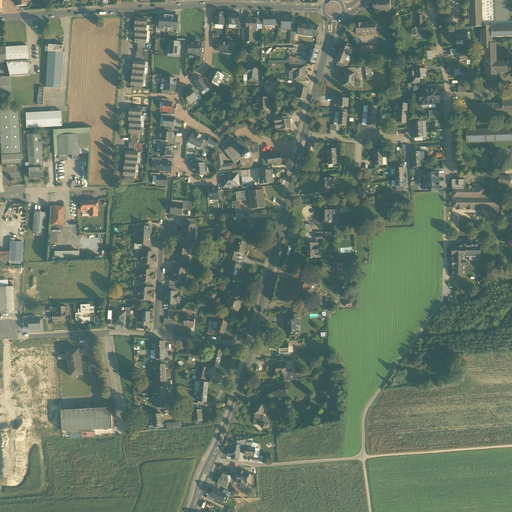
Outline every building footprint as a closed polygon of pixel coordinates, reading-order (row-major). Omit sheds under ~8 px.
[(467,0),(469,27),(483,27),(481,0),(467,0)] [(481,0),(483,27),(485,27),(491,27),(491,26),(490,1),(490,0),(481,0)] [(511,25),(511,21),(510,21),(509,1),(490,1),(491,26),(511,25)] [(374,3),(375,11),(390,10),(389,2),(374,3)] [(215,24),(223,25),(224,13),(216,12),(215,18),(215,24)] [(237,25),(238,20),(238,14),(230,13),(229,24),(237,25)] [(165,16),(160,15),(159,23),(159,29),(168,29),(169,15),(165,15),(165,16)] [(173,16),(169,15),(168,29),(176,30),(177,30),(177,24),(178,16),(173,16)] [(266,26),(270,26),(271,28),(274,28),(274,26),(275,26),(275,24),(275,16),(274,15),(271,15),(270,16),(264,16),(264,18),(264,23),(266,26)] [(281,29),(291,29),(291,23),(292,23),(292,16),(282,15),(281,22),(281,29)] [(246,19),(246,28),(246,42),(252,42),(252,29),(257,29),(257,25),(257,19),(246,19)] [(412,24),(412,36),(417,35),(417,33),(422,33),(422,35),(425,35),(425,24),(423,24),(423,20),(416,20),(417,24),(412,24)] [(356,24),(356,35),(362,34),(362,33),(369,32),(370,34),(376,34),(375,23),(356,24)] [(297,34),(317,37),(318,26),(298,24),(297,34)] [(491,26),(491,27),(491,37),(491,38),(511,36),(511,25),(491,26)] [(492,44),(491,38),(491,37),(491,27),(485,27),(485,31),(480,31),(481,48),(484,48),(485,62),(484,62),(484,66),(485,66),(485,80),(496,80),(496,73),(507,72),(507,65),(509,65),(509,59),(496,59),(495,44),(492,44)] [(456,32),(456,41),(463,41),(467,41),(467,32),(456,32)] [(175,54),(179,54),(180,45),(180,42),(176,42),(170,42),(170,45),(168,45),(168,54),(175,54)] [(226,51),(230,51),(230,43),(223,42),(219,42),(216,42),(216,50),(226,51)] [(341,46),(339,52),(347,55),(350,49),(348,48),(349,46),(344,44),(343,46),(341,46)] [(29,76),(28,61),(27,46),(5,47),(6,62),(9,77),(29,76)] [(306,61),(315,64),(316,59),(318,55),(317,55),(319,51),(309,48),(307,54),(306,59),(305,61),(306,61)] [(46,88),(61,89),(63,53),(48,52),(46,88)] [(345,60),(347,55),(339,52),(336,59),(338,60),(336,64),(343,66),(343,64),(347,66),(348,61),(345,60)] [(459,56),(459,61),(467,61),(470,61),(470,52),(456,53),(456,56),(459,56)] [(416,69),(422,69),(421,64),(413,65),(413,72),(411,72),(411,76),(415,76),(414,72),(416,72),(416,69)] [(294,80),(304,80),(305,66),(303,66),(290,66),(290,72),(294,72),(294,79),(294,80)] [(366,67),(367,77),(375,77),(374,66),(366,67)] [(248,74),(248,81),(256,81),(256,72),(257,72),(257,67),(244,67),(244,74),(248,74)] [(416,69),(416,72),(417,79),(419,79),(426,78),(426,73),(425,73),(425,69),(422,69),(416,69)] [(212,83),(218,86),(216,84),(219,79),(221,81),(222,78),(224,76),(221,74),(214,71),(214,72),(211,70),(208,76),(211,78),(210,79),(213,81),(212,83)] [(222,78),(227,81),(230,76),(222,71),(221,74),(224,76),(222,78)] [(354,87),(354,86),(354,82),(354,74),(350,74),(350,72),(346,72),(346,73),(344,73),(344,77),(342,77),(342,82),(344,82),(343,86),(354,87)] [(419,83),(419,79),(417,79),(416,72),(414,72),(415,76),(411,76),(412,83),(419,83)] [(463,76),(463,81),(469,81),(474,81),(473,72),(460,73),(460,76),(463,76)] [(0,94),(10,94),(10,82),(9,77),(0,77),(0,94)] [(204,82),(202,79),(195,84),(201,93),(208,88),(204,82)] [(292,97),(305,101),(308,89),(295,86),(292,97)] [(189,103),(190,104),(197,99),(196,97),(191,89),(190,89),(185,93),(186,95),(184,96),(189,103)] [(421,92),(419,92),(419,94),(420,102),(420,101),(420,105),(428,104),(430,104),(428,89),(422,90),(422,91),(421,92)] [(438,92),(437,91),(436,91),(435,90),(435,89),(428,89),(430,104),(435,104),(439,103),(438,100),(439,100),(438,92)] [(258,111),(262,111),(269,111),(269,98),(264,98),(258,98),(258,111)] [(337,106),(347,107),(348,99),(340,99),(338,98),(338,99),(338,101),(337,106)] [(511,98),(502,98),(502,103),(465,105),(465,116),(484,115),(511,114),(511,98)] [(167,112),(171,112),(171,109),(172,103),(169,103),(163,102),(163,103),(163,110),(163,111),(167,112)] [(167,112),(167,115),(161,114),(161,118),(164,118),(164,117),(170,118),(170,115),(175,115),(175,109),(171,109),(171,112),(167,112)] [(0,110),(0,133),(2,166),(21,165),(18,110),(0,110)] [(25,113),(26,128),(62,127),(61,112),(25,113)] [(163,126),(173,127),(174,118),(170,118),(164,117),(164,118),(163,126)] [(279,118),(279,119),(275,119),(276,131),(281,130),(284,130),(288,129),(290,129),(289,119),(288,117),(282,118),(279,118)] [(511,128),(504,129),(504,126),(494,126),(494,129),(466,130),(467,143),(511,140),(511,128)] [(78,135),(79,155),(89,154),(91,128),(53,130),(54,156),(59,156),(58,136),(78,135)] [(162,141),(171,141),(171,133),(162,132),(162,141)] [(195,146),(200,148),(204,140),(204,139),(200,137),(201,136),(197,134),(196,135),(193,133),(188,142),(195,146)] [(28,163),(28,168),(44,168),(43,163),(42,148),(42,134),(26,135),(28,163)] [(59,156),(60,161),(67,160),(67,155),(72,155),(72,160),(80,160),(79,155),(78,135),(58,136),(59,156)] [(235,163),(240,159),(243,157),(242,154),(244,151),(247,150),(250,151),(245,145),(241,139),(225,151),(235,163)] [(200,148),(205,151),(208,146),(210,143),(208,142),(204,140),(200,148)] [(208,142),(210,143),(208,146),(214,150),(215,147),(216,144),(208,140),(208,142)] [(195,146),(188,142),(186,141),(186,142),(186,145),(194,149),(195,146)] [(245,145),(250,151),(251,154),(250,157),(247,159),(243,157),(240,159),(240,161),(241,167),(246,167),(257,166),(259,157),(259,156),(258,149),(256,144),(252,144),(251,142),(250,142),(245,142),(245,145)] [(164,156),(171,157),(172,148),(169,148),(162,148),(161,147),(160,150),(159,151),(160,153),(160,156),(163,156),(163,157),(164,156)] [(327,149),(328,157),(336,157),(335,149),(327,149)] [(242,154),(243,157),(247,159),(250,157),(251,154),(250,151),(247,150),(244,151),(242,154)] [(383,165),(382,158),(382,150),(374,150),(374,158),(374,166),(379,166),(383,165)] [(412,163),(412,168),(421,167),(420,159),(420,152),(412,152),(412,160),(412,163)] [(271,155),(268,156),(267,154),(262,155),(262,158),(263,165),(276,164),(276,165),(281,164),(280,163),(281,163),(280,154),(276,155),(276,154),(271,155)] [(217,156),(219,171),(231,169),(231,164),(223,165),(222,155),(217,156)] [(337,164),(336,157),(328,157),(328,165),(333,164),(337,164)] [(156,170),(170,171),(171,163),(161,162),(157,162),(156,170)] [(194,171),(195,175),(205,174),(204,163),(203,163),(195,164),(193,164),(194,168),(194,171)] [(28,174),(29,179),(44,178),(44,168),(28,168),(28,174)] [(260,184),(273,183),(272,175),(273,175),(272,170),(260,172),(261,178),(261,181),(262,181),(262,184),(260,184)] [(430,173),(423,173),(423,181),(438,181),(438,172),(430,173)] [(238,180),(238,177),(238,176),(235,176),(235,175),(233,175),(224,176),(224,177),(223,178),(222,178),(223,188),(237,186),(236,181),(238,180)] [(503,193),(508,194),(509,186),(510,186),(511,178),(499,175),(498,184),(505,185),(503,193)] [(156,185),(166,186),(167,177),(160,177),(157,176),(156,185)] [(321,191),(330,191),(330,184),(335,184),(335,178),(321,178),(321,191)] [(452,186),(452,188),(463,188),(463,186),(465,186),(465,180),(452,180),(452,186)] [(438,188),(439,188),(438,181),(423,181),(424,189),(431,189),(438,188)] [(208,189),(209,199),(210,200),(213,200),(218,199),(217,191),(217,188),(208,189)] [(493,208),(498,208),(498,198),(498,193),(493,193),(492,194),(492,195),(489,195),(489,194),(488,193),(483,193),(483,188),(471,188),(470,189),(470,190),(467,190),(467,189),(466,188),(463,188),(452,188),(452,208),(456,208),(462,208),(467,208),(473,208),(477,208),(483,208),(487,208),(493,208)] [(248,192),(237,193),(238,201),(245,200),(245,199),(249,199),(250,209),(263,208),(261,190),(248,192)] [(147,205),(147,212),(152,213),(159,213),(160,207),(161,208),(161,203),(160,203),(161,199),(149,198),(149,205),(147,205)] [(90,210),(90,216),(97,216),(97,210),(98,210),(97,201),(81,201),(81,202),(82,210),(82,211),(82,210),(86,210),(86,211),(90,210)] [(242,214),(241,214),(240,202),(234,203),(235,205),(236,214),(236,221),(243,220),(242,214)] [(170,214),(176,215),(176,213),(182,214),(182,209),(182,205),(171,204),(170,214)] [(53,224),(63,224),(64,207),(54,207),(53,224)] [(321,220),(329,220),(329,214),(332,214),(332,215),(335,215),(335,214),(336,214),(336,207),(321,207),(321,220)] [(33,232),(45,233),(47,213),(34,212),(33,232)] [(246,219),(247,230),(256,229),(255,220),(254,220),(254,218),(246,219)] [(138,235),(139,235),(151,235),(151,227),(147,227),(146,228),(143,227),(138,227),(138,228),(138,235)] [(150,245),(151,235),(139,235),(139,240),(137,240),(137,244),(142,245),(150,245)] [(237,240),(235,252),(234,251),(233,254),(236,255),(237,253),(243,254),(246,243),(237,240)] [(452,276),(464,276),(464,266),(466,263),(464,261),(464,257),(480,257),(480,245),(471,245),(471,241),(466,241),(466,246),(451,246),(451,257),(452,257),(452,276)] [(9,262),(21,262),(22,242),(10,242),(9,253),(9,262)] [(316,258),(316,257),(315,253),(317,253),(317,247),(316,247),(316,244),(304,244),(304,249),(306,249),(306,258),(316,258)] [(0,261),(9,262),(9,253),(0,252),(0,261)] [(229,275),(237,277),(240,265),(234,264),(235,261),(231,260),(231,263),(231,264),(229,275)] [(333,273),(342,273),(342,263),(335,263),(336,266),(332,266),(333,273)] [(298,289),(298,290),(298,294),(307,293),(307,290),(311,290),(311,285),(307,285),(307,281),(298,282),(298,286),(298,287),(297,288),(298,289)] [(8,287),(0,287),(0,312),(14,312),(12,286),(8,287)] [(237,313),(238,308),(239,308),(240,307),(240,305),(240,304),(239,304),(240,299),(237,298),(237,297),(236,297),(236,296),(235,296),(236,293),(228,291),(227,296),(228,296),(226,303),(227,303),(226,310),(228,311),(227,314),(233,316),(234,312),(237,313)] [(165,304),(176,304),(176,300),(177,300),(177,296),(176,296),(176,293),(176,292),(169,292),(166,292),(166,296),(165,296),(165,300),(165,304)] [(76,314),(76,320),(86,320),(86,318),(90,318),(90,313),(94,313),(94,307),(90,307),(90,305),(81,305),(81,309),(78,310),(79,314),(76,314)] [(114,319),(113,325),(124,325),(125,317),(125,312),(114,311),(114,319)] [(144,323),(149,323),(150,312),(142,312),(141,322),(144,323)] [(62,321),(62,317),(62,313),(57,313),(53,314),(53,319),(53,322),(62,321)] [(188,327),(193,328),(194,318),(184,317),(184,326),(188,326),(188,327)] [(28,320),(29,329),(41,329),(40,319),(28,320)] [(222,337),(232,339),(234,333),(226,330),(227,327),(226,327),(227,323),(224,322),(224,321),(223,321),(220,320),(216,332),(223,334),(222,337)] [(295,329),(295,320),(291,320),(287,321),(287,333),(294,333),(294,329),(295,329)] [(155,343),(156,350),(165,350),(164,341),(155,342),(155,343)] [(283,353),(288,353),(288,347),(288,344),(286,344),(283,344),(279,344),(280,348),(279,348),(280,350),(280,353),(283,353)] [(215,347),(213,357),(221,359),(223,349),(215,347)] [(66,352),(67,355),(68,359),(71,377),(83,375),(79,350),(66,352)] [(165,359),(165,350),(156,350),(156,359),(165,359)] [(218,368),(221,359),(213,357),(210,366),(218,368)] [(280,373),(280,374),(283,374),(283,370),(286,370),(286,364),(275,365),(275,368),(275,370),(276,370),(276,373),(280,373)] [(156,365),(156,374),(165,373),(165,365),(156,365)] [(198,378),(204,380),(205,376),(206,374),(207,368),(201,366),(199,372),(199,375),(198,378)] [(165,382),(165,373),(156,374),(156,382),(165,382)] [(286,374),(287,381),(297,380),(296,373),(286,374)] [(200,382),(199,392),(207,393),(208,383),(200,382)] [(272,391),(273,397),(278,396),(278,397),(284,395),(283,390),(285,390),(284,385),(273,387),(273,391),(272,391)] [(158,387),(157,398),(165,398),(165,388),(158,387)] [(206,403),(207,393),(199,392),(198,401),(198,402),(206,403)] [(165,408),(165,398),(157,398),(157,403),(157,408),(165,408)] [(254,409),(254,414),(263,415),(264,404),(257,404),(257,405),(255,405),(255,406),(254,406),(253,407),(253,408),(254,409)] [(111,408),(61,410),(62,431),(112,429),(111,408)] [(193,411),(194,421),(202,421),(201,410),(193,411)] [(153,420),(153,425),(161,425),(160,414),(152,415),(153,420)] [(268,424),(263,415),(254,414),(254,418),(262,420),(262,424),(268,424)] [(246,440),(237,441),(237,444),(237,445),(240,446),(240,448),(246,448),(246,447),(246,443),(246,440)] [(232,458),(238,459),(240,448),(240,446),(237,445),(237,444),(233,445),(233,448),(230,447),(230,451),(229,451),(228,456),(232,457),(232,458)] [(245,455),(253,456),(254,457),(255,448),(251,448),(246,447),(246,448),(246,451),(245,450),(245,455)] [(158,510),(157,511),(166,511),(169,506),(171,507),(180,484),(177,483),(178,481),(175,480),(176,477),(179,478),(184,466),(166,459),(164,463),(162,462),(159,470),(171,475),(169,480),(168,479),(156,509),(158,510)] [(148,472),(142,470),(139,480),(144,482),(148,472)] [(243,483),(246,483),(246,482),(247,477),(248,477),(248,473),(243,472),(239,471),(239,472),(237,472),(237,473),(236,482),(243,483)] [(217,484),(226,487),(228,483),(228,482),(227,476),(222,474),(220,479),(219,479),(217,484)] [(222,493),(213,489),(210,496),(213,498),(223,502),(226,494),(222,493)]
